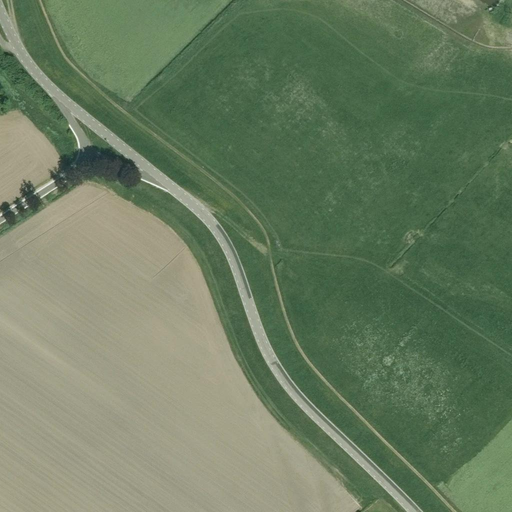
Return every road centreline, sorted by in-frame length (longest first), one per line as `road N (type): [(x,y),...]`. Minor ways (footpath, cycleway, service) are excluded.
road 1 (tertiary): [(414,511),(283,378),(213,222),(159,178)]
road 2 (tertiary): [(159,178),(62,98)]
